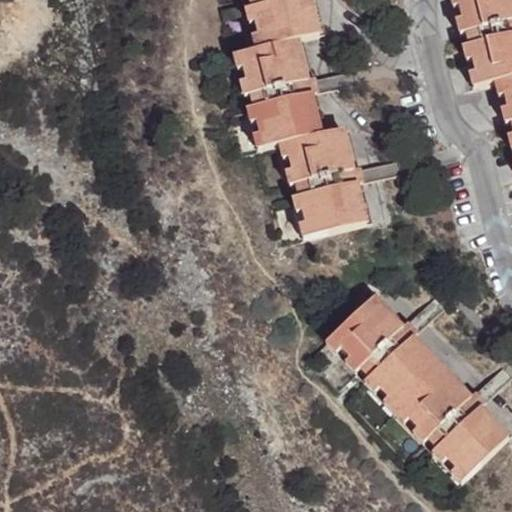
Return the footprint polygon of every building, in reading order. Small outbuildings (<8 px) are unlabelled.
[(269,51),(298,43),(318,38),(309,0),(249,0),(259,39),(266,38),(269,51)] [(503,83),(511,81),(511,0),(457,0),(480,89),(503,83)] [(262,53),(269,51),(266,38),(259,39),(262,53)] [(320,139),(298,43),(269,51),(262,53),(246,57),(250,70),(243,72),(249,99),(260,139),(267,137),(270,151),(287,147),(293,146),(320,139)] [(240,58),(243,72),(250,70),(246,57),(240,58)] [(511,81),(503,83),(511,122),(511,81)] [(343,133),(320,139),(293,146),(296,158),(290,160),(296,189),(305,228),(312,226),(315,240),(364,229),(343,133)] [(263,152),(270,151),(267,137),(260,139),(263,152)] [(296,158),(293,146),(287,147),(290,160),(296,158)] [(308,242),(315,240),(312,226),(305,228),(308,242)] [(403,408),(440,372),(373,301),(336,338),(344,346),(340,351),(359,373),(389,403),(393,398),(403,408)] [(331,343),(340,351),(344,346),(336,338),(331,343)] [(460,470),(470,479),(508,441),(440,372),(403,408),(411,417),(406,422),(435,454),(456,474),(460,470)] [(398,413),(403,408),(393,398),(389,403),(398,413)] [(398,413),(406,422),(411,417),(403,408),(398,413)] [(461,488),(470,479),(460,470),(456,474),(451,479),(461,488)]
